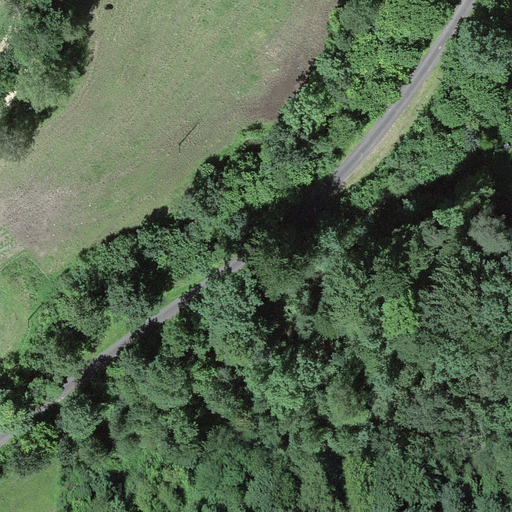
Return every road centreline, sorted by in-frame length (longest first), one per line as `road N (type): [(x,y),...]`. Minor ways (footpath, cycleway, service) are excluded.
road 1 (unclassified): [(0,441),(303,222),(377,159),(479,0)]
road 2 (track): [(303,222),(511,170)]
